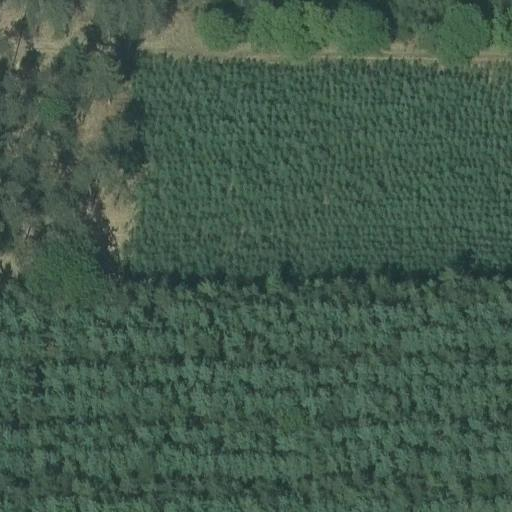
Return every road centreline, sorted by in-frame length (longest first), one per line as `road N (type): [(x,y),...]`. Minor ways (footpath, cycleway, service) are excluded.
road 1 (track): [(0,49),(511,55)]
road 2 (track): [(0,292),(511,294)]
